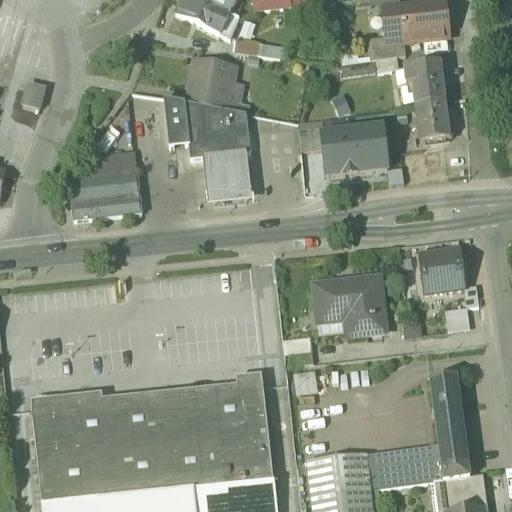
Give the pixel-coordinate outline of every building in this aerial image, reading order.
[(239,23),(229,19),(229,20),(216,14),(218,9),(200,0),(182,0),(175,17),(229,45),(239,23)] [(200,0),(218,9),(216,14),(229,20),(229,19),(238,0),(200,0)] [(251,0),(253,16),(289,12),(287,0),(251,0)] [(287,0),(289,12),(304,10),(302,0),(287,0)] [(304,0),(306,11),(331,8),(330,0),(304,0)] [(379,2),(380,14),(383,14),(400,12),(398,0),(379,2)] [(384,43),(385,51),(404,49),(448,44),(444,7),(400,12),(383,14),(387,43),(384,43)] [(333,19),(331,8),(306,11),(293,12),(294,23),(333,19)] [(369,66),(375,66),(396,63),(405,62),(404,49),(385,51),(384,43),(367,45),(369,66)] [(233,57),(260,60),(261,48),(235,45),(233,57)] [(261,48),(260,60),(285,64),(287,52),(261,48)] [(340,60),(341,69),(358,67),(356,58),(340,60)] [(397,75),(396,63),(375,66),(376,75),(376,78),(397,75)] [(194,64),(188,95),(229,102),(232,86),(235,72),(194,64)] [(376,75),(375,66),(369,66),(341,70),(342,79),(376,75)] [(412,91),(415,114),(444,110),(439,69),(403,74),(405,91),(412,91)] [(229,102),(227,115),(248,119),(250,109),(241,107),(244,88),(232,86),(229,102)] [(22,111),(39,116),(44,94),(27,90),(22,111)] [(227,115),(229,102),(188,95),(186,107),(227,115)] [(351,115),(344,99),(331,104),(338,120),(351,115)] [(188,151),(189,166),(251,159),(246,119),(163,103),(168,153),(188,151)] [(449,146),(444,110),(415,114),(419,149),(449,146)] [(298,134),(300,157),(323,155),(322,141),(321,133),(298,134)] [(322,141),(323,155),(326,183),(386,176),(381,134),(322,141)] [(91,162),(93,182),(136,177),(134,157),(91,162)] [(246,157),(202,162),(207,212),(251,207),(246,157)] [(401,174),(386,176),(387,192),(403,190),(401,174)] [(141,219),(136,177),(93,182),(69,185),(74,227),(141,219)] [(419,263),(424,300),(463,295),(458,257),(419,263)] [(347,339),(347,342),(384,338),(380,300),(382,300),(380,282),(359,284),(359,286),(313,292),(318,328),(345,325),(347,339)] [(463,295),(466,314),(478,313),(475,293),(463,295)] [(444,318),(447,339),(469,336),(466,314),(444,318)] [(419,324),(402,326),(403,344),(421,342),(419,324)] [(345,325),(318,328),(319,342),(347,339),(345,325)] [(310,342),(281,345),(283,361),(288,360),(312,358),(310,342)] [(288,360),(289,372),(313,370),(312,358),(288,360)] [(318,398),(315,376),(293,379),(296,401),(318,398)] [(429,386),(438,452),(443,486),(443,487),(459,485),(469,483),(456,382),(429,386)] [(31,414),(41,511),(43,511),(97,506),(272,487),(262,389),(31,414)] [(434,487),(443,486),(438,452),(366,462),(370,496),(434,487)] [(370,496),(366,462),(366,460),(306,466),(310,503),(370,496)] [(459,485),(462,508),(485,504),(482,481),(469,483),(459,485)] [(485,511),(485,504),(462,508),(459,485),(443,487),(443,486),(434,487),(435,499),(442,498),(444,511),(485,511)] [(275,511),(272,487),(97,506),(97,511),(275,511)] [(310,503),(311,511),(372,511),(370,496),(310,503)]
